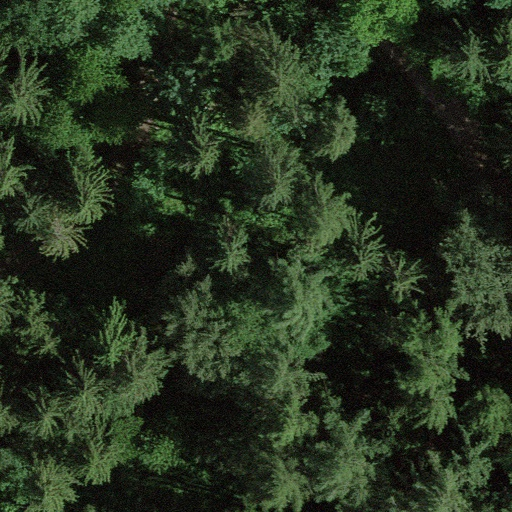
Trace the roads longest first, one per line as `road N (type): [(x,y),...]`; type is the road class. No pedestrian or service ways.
road 1 (track): [(0,273),(138,153),(154,103),(167,0)]
road 2 (track): [(353,0),(432,75),(476,139),(511,234)]
